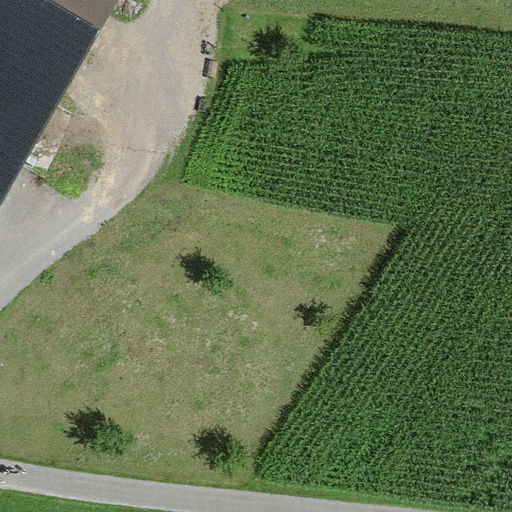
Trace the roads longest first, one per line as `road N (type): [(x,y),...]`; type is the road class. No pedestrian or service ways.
road 1 (track): [(0,275),(69,225),(91,198),(172,0)]
road 2 (track): [(0,481),(276,511)]
